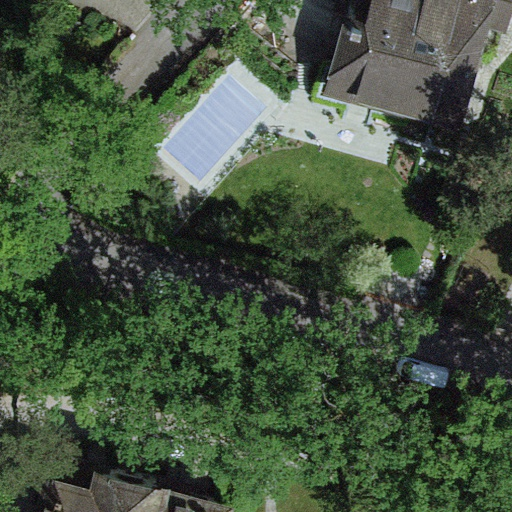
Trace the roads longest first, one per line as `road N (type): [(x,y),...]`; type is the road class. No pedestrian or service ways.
road 1 (residential): [(511,378),(11,243)]
road 2 (residential): [(11,243),(45,185),(212,0)]
